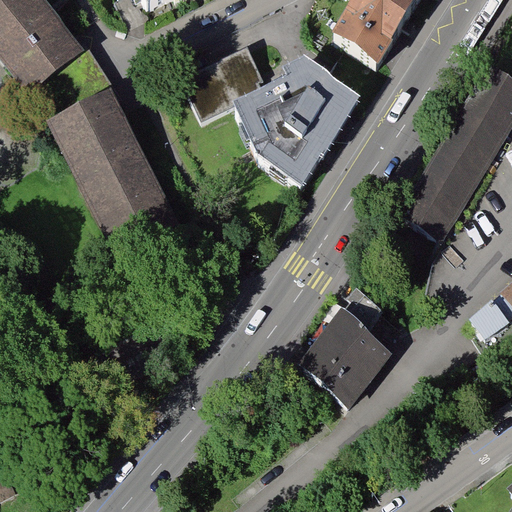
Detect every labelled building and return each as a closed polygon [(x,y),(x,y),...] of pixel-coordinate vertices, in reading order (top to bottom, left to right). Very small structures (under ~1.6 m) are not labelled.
[(43,0),(0,0),(0,62),(29,97),(39,110),(46,120),(114,258),(179,225),(112,87),(100,71),(85,50),(43,0)] [(161,0),(169,13),(195,0),(161,0)] [(347,0),(316,58),(366,85),(412,0),(347,0)] [(242,58),(176,87),(199,130),(218,121),(244,172),(289,202),(347,112),(288,77),(261,88),(242,58)] [(511,128),(511,104),(472,83),(391,237),(441,263),(511,128)] [(511,288),(494,304),(511,326),(511,288)] [(511,328),(511,326),(494,304),(458,332),(477,356),(511,328)] [(386,362),(327,321),(283,384),(342,425),(386,362)] [(8,477),(0,481),(0,503),(16,495),(8,477)]
